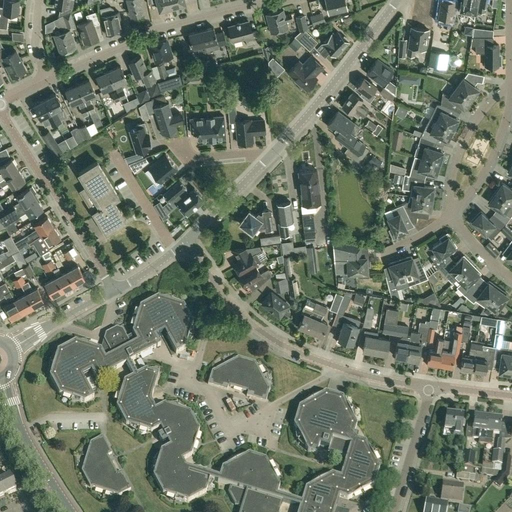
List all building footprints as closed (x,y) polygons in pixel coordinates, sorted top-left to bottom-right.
[(0,6),(0,27),(7,28),(9,13),(18,14),(18,12),(20,12),(20,6),(19,6),(18,0),(4,0),(4,6),(0,6)] [(55,0),(54,6),(60,6),(58,17),(71,12),(72,8),(68,7),(69,0),(55,0)] [(127,0),(131,15),(143,11),(140,0),(127,0)] [(147,0),(148,4),(157,1),(159,10),(172,7),(170,0),(147,0)] [(325,0),(329,13),(347,8),(345,0),(325,0)] [(450,28),(453,2),(441,0),(440,0),(438,17),(444,18),(442,27),(450,28)] [(460,0),(460,1),(458,10),(464,11),(464,10),(469,11),(469,14),(473,18),(473,19),(476,0),(460,0)] [(485,12),(486,0),(478,0),(476,11),(485,12)] [(288,27),(286,20),(292,19),(290,13),(285,14),(283,9),(266,13),(270,32),(288,27)] [(344,10),(338,12),(339,15),(332,17),(334,27),(347,24),(344,10)] [(94,25),(100,23),(96,11),(86,15),(88,20),(78,24),(85,43),(98,38),(94,25)] [(101,15),(106,35),(123,31),(119,11),(101,15)] [(313,26),(325,22),(322,12),(310,16),(313,26)] [(60,53),(76,47),(70,30),(75,28),(70,13),(63,15),(68,29),(54,34),(60,53)] [(304,30),(308,29),(304,15),(296,17),(300,31),(304,30)] [(255,47),(261,45),(257,30),(251,32),(248,20),(228,25),(232,41),(243,38),(246,39),(247,45),(254,43),(255,47)] [(214,26),(200,30),(210,63),(216,61),(213,48),(212,49),(211,43),(217,41),(218,45),(226,43),(223,30),(215,33),(214,26)] [(425,49),(428,29),(411,27),(407,54),(414,55),(416,48),(425,49)] [(472,36),(490,36),(491,29),(474,27),(472,36)] [(194,67),(210,63),(200,30),(189,33),(193,48),(199,46),(201,54),(202,58),(192,60),(194,67)] [(304,30),(300,31),(294,36),(309,50),(317,42),(304,30)] [(341,49),(349,41),(348,40),(349,39),(344,34),(343,36),(338,30),(334,34),(332,32),(323,42),(326,45),(320,51),(325,56),(331,50),(336,54),(337,53),(338,54),(342,50),(341,49)] [(493,36),(490,36),(472,36),(471,45),(475,45),(475,53),(484,53),(484,66),(499,66),(499,65),(501,65),(501,58),(499,58),(499,44),(493,44),(493,36)] [(156,61),(172,56),(166,39),(150,44),(156,61)] [(0,60),(2,66),(6,64),(12,77),(26,70),(16,50),(6,55),(3,48),(0,49),(0,60)] [(391,64),(395,58),(385,50),(380,56),(391,64)] [(447,54),(431,51),(429,66),(445,68),(447,54)] [(303,65),(298,61),(288,71),(306,89),(310,85),(313,85),(316,81),(316,79),(317,78),(314,75),(322,66),(312,55),(303,65)] [(147,85),(148,84),(150,87),(149,89),(149,91),(146,92),(144,91),(138,94),(141,102),(149,99),(149,97),(160,92),(155,81),(156,80),(151,70),(147,71),(141,56),(129,62),(136,78),(142,75),(147,85)] [(366,73),(382,85),(393,70),(377,58),(366,73)] [(166,70),(164,63),(157,65),(161,79),(176,74),(175,67),(166,70)] [(121,99),(126,97),(123,88),(122,89),(120,83),(126,80),(120,66),(108,71),(115,85),(117,91),(121,99)] [(115,85),(108,71),(103,73),(102,71),(96,73),(97,75),(96,76),(103,91),(115,85)] [(398,81),(412,83),(414,72),(400,71),(398,81)] [(463,78),(456,87),(472,99),(479,90),(472,84),(474,81),(482,82),(484,75),(468,72),(463,78)] [(169,77),(165,79),(169,90),(173,88),(169,77)] [(368,96),(376,86),(363,77),(356,87),(368,96)] [(89,96),(95,94),(89,79),(77,84),(89,112),(95,110),(92,101),(91,101),(89,96)] [(388,80),(383,87),(385,88),(391,93),(395,95),(396,85),(388,80)] [(89,112),(77,84),(65,89),(71,104),(78,101),(80,107),(83,115),(89,112)] [(395,95),(391,93),(385,88),(383,87),(379,92),(390,101),(395,95)] [(465,109),(472,99),(456,87),(449,97),(443,92),(441,104),(450,108),(454,101),(465,109)] [(121,99),(117,91),(111,93),(114,101),(121,99)] [(363,117),(369,109),(361,103),(363,100),(352,92),(342,106),(357,117),(360,114),(363,117)] [(44,99),(57,124),(60,130),(61,130),(65,138),(71,134),(68,127),(65,128),(56,110),(62,107),(56,94),(54,95),(53,94),(50,96),(50,97),(44,99)] [(226,95),(228,111),(236,110),(234,94),(226,95)] [(163,96),(151,100),(153,107),(153,108),(154,108),(155,111),(162,133),(161,133),(161,134),(170,133),(177,129),(177,128),(176,128),(175,125),(183,122),(182,116),(179,112),(172,114),(168,103),(169,103),(168,102),(165,102),(163,96)] [(52,127),(57,124),(44,99),(38,102),(35,103),(35,104),(33,104),(40,118),(45,127),(51,124),(52,127)] [(450,108),(441,104),(436,104),(435,107),(429,118),(454,130),(459,119),(447,113),(450,108)] [(394,114),(399,116),(403,107),(399,105),(394,114)] [(348,146),(347,148),(358,156),(365,147),(365,146),(355,139),(356,137),(353,135),(359,127),(338,111),(327,126),(336,133),(334,136),(348,146)] [(212,117),(189,119),(191,133),(197,132),(198,141),(225,138),(223,116),(212,117)] [(448,141),(454,130),(429,118),(420,136),(433,141),(436,135),(448,141)] [(251,119),(236,121),(238,143),(253,142),(252,135),(265,133),(264,120),(251,121),(251,119)] [(377,125),(369,120),(365,125),(373,131),(377,125)] [(129,131),(136,152),(150,147),(148,132),(148,133),(144,122),(135,125),(136,129),(129,131)] [(78,126),(78,127),(84,138),(90,135),(85,123),(78,126)] [(373,131),(372,131),(377,135),(383,127),(378,123),(377,125),(373,131)] [(84,140),(84,138),(78,127),(71,131),(77,143),(84,140)] [(431,148),(433,141),(420,136),(414,156),(421,158),(441,163),(444,152),(431,148)] [(52,137),(45,141),(55,156),(62,152),(52,137)] [(347,148),(344,152),(359,163),(369,150),(365,147),(358,156),(347,148)] [(43,149),(39,150),(44,161),(48,159),(43,149)] [(127,164),(139,159),(137,153),(124,158),(127,164)] [(149,168),(160,182),(177,168),(166,154),(149,168)] [(376,170),(382,162),(373,155),(364,166),(371,171),(373,168),(376,170)] [(148,162),(146,157),(129,164),(134,172),(148,162)] [(0,165),(0,168),(5,177),(18,170),(12,158),(0,165)] [(421,158),(418,169),(411,167),(409,175),(422,178),(424,171),(437,175),(441,163),(421,158)] [(106,233),(125,220),(113,200),(118,197),(97,161),(78,173),(87,186),(80,190),(106,233)] [(298,172),(303,205),(320,203),(316,169),(298,172)] [(25,181),(18,170),(5,177),(0,180),(0,189),(2,188),(2,187),(9,183),(12,189),(25,181)] [(410,195),(413,196),(433,198),(435,186),(421,185),(422,178),(409,175),(404,174),(403,183),(402,189),(411,190),(410,195)] [(177,203),(187,215),(187,214),(204,200),(204,201),(204,200),(194,188),(194,189),(188,194),(185,189),(186,188),(186,189),(186,188),(179,180),(179,181),(163,194),(163,193),(163,194),(170,202),(170,201),(174,198),(178,203),(177,203)] [(511,188),(502,182),(495,192),(511,203),(511,188)] [(29,187),(16,195),(20,201),(13,205),(13,204),(0,212),(0,216),(2,220),(11,214),(18,209),(36,198),(34,194),(36,193),(32,186),(29,187)] [(505,213),(511,203),(495,192),(489,201),(500,209),(495,215),(506,224),(511,217),(505,213)] [(403,204),(409,218),(413,223),(415,222),(416,222),(418,208),(432,210),(433,198),(413,196),(410,195),(409,201),(408,201),(403,204)] [(11,214),(14,219),(26,212),(29,217),(43,209),(36,198),(18,209),(11,214)] [(163,219),(168,216),(159,202),(154,205),(163,219)] [(286,221),(293,220),(290,202),(276,204),(281,234),(288,233),(286,221)] [(409,218),(403,204),(391,209),(393,215),(388,218),(393,228),(389,230),(393,238),(408,231),(403,221),(409,218)] [(249,210),(248,211),(246,210),(244,211),(243,212),(243,215),(244,216),(239,223),(246,228),(245,230),(246,232),(247,233),(250,233),(251,232),(252,232),(257,226),(258,227),(265,226),(265,229),(273,228),(270,208),(259,210),(255,215),(249,210)] [(479,226),(492,239),(506,224),(495,215),(491,221),(481,211),(470,222),(476,229),(479,226)] [(304,232),(315,231),(314,216),(310,214),(302,214),(304,232)] [(33,239),(53,226),(47,215),(34,224),(37,229),(28,234),(30,238),(32,236),(33,239)] [(18,223),(10,232),(20,241),(28,233),(18,223)] [(38,249),(46,244),(47,245),(60,237),(53,226),(33,239),(32,236),(30,238),(26,240),(29,245),(32,243),(35,248),(38,249)] [(0,234),(2,239),(10,235),(10,234),(7,229),(0,233),(0,234)] [(315,240),(314,231),(304,232),(305,242),(315,240)] [(436,270),(439,268),(449,259),(445,254),(456,246),(447,233),(439,238),(442,241),(432,247),(436,252),(430,256),(433,261),(431,262),(436,270)] [(261,245),(280,242),(279,234),(260,237),(261,245)] [(0,260),(1,260),(12,254),(19,249),(14,240),(6,245),(8,250),(0,254),(0,260)] [(368,257),(362,257),(361,245),(332,240),(334,264),(348,264),(348,274),(359,273),(359,277),(368,277),(368,257)] [(291,244),(282,246),(283,255),(293,254),(292,248),(291,244)] [(26,251),(24,248),(23,245),(18,248),(22,254),(26,251)] [(255,265),(261,262),(256,253),(261,250),(259,246),(233,249),(239,259),(233,263),(240,274),(255,265)] [(307,261),(316,260),(314,246),(305,247),(307,261)] [(61,250),(67,260),(72,257),(68,250),(67,251),(65,247),(61,250)] [(330,248),(322,249),(322,261),(331,260),(330,248)] [(1,260),(0,260),(0,275),(2,274),(0,270),(0,268),(15,259),(12,254),(1,260)] [(449,259),(439,268),(444,274),(452,283),(457,278),(472,264),(464,255),(454,265),(449,259)] [(411,256),(400,259),(406,279),(412,277),(412,279),(414,280),(415,283),(428,278),(427,276),(423,267),(423,266),(416,269),(411,256)] [(51,259),(47,262),(51,269),(55,266),(51,259)] [(406,279),(400,259),(389,263),(393,276),(386,279),(390,292),(398,289),(403,287),(401,281),(406,279)] [(51,269),(47,262),(42,265),(46,272),(51,269)] [(431,262),(423,267),(427,276),(436,270),(431,262)] [(29,264),(22,267),(27,277),(34,273),(29,264)] [(480,272),(472,264),(457,278),(461,282),(456,287),(464,295),(467,297),(476,287),(470,282),(480,272)] [(66,271),(74,285),(85,279),(77,265),(66,271)] [(244,286),(257,279),(260,285),(271,275),(268,269),(260,273),(255,265),(240,274),(237,275),(244,286)] [(55,277),(63,291),(74,285),(66,271),(55,277)] [(44,301),(37,287),(32,290),(28,281),(26,282),(22,275),(17,278),(21,285),(26,293),(33,307),(44,301)] [(63,291),(55,277),(44,283),(51,297),(63,291)] [(21,285),(17,278),(13,280),(17,287),(21,285)] [(294,278),(288,279),(290,296),(296,295),(294,278)] [(481,292),(476,287),(467,297),(474,302),(475,300),(485,307),(499,287),(489,280),(481,292)] [(22,313),(15,299),(5,282),(1,284),(6,293),(4,294),(9,302),(4,305),(11,319),(15,317),(16,319),(23,316),(22,313)] [(399,289),(404,302),(415,297),(410,285),(399,289)] [(509,294),(499,287),(485,307),(480,314),(487,315),(490,311),(494,314),(509,294)] [(288,306),(288,305),(271,291),(262,303),(279,317),(283,312),(288,316),(290,313),(289,307),(288,306)] [(343,295),(336,292),(330,309),(337,311),(343,295)] [(33,307),(26,293),(15,299),(22,313),(33,307)] [(352,296),(345,293),(337,311),(344,314),(346,308),(347,309),(352,296)] [(206,492),(210,479),(230,485),(228,492),(235,504),(241,506),(239,511),(279,511),(283,501),(300,506),(298,511),(341,511),(335,510),(339,496),(348,499),(374,485),(379,467),(365,441),(357,438),(358,434),(354,433),(357,425),(343,398),(325,393),(299,407),(293,425),(308,451),(317,454),(319,444),(329,447),(328,451),(346,456),(340,476),(332,473),(305,487),(301,501),(277,494),(280,485),(266,459),(248,453),(222,467),(219,476),(186,465),(183,460),(191,455),(199,429),(190,411),(164,404),(155,408),(151,400),(159,373),(146,369),(137,374),(130,361),(161,345),(156,336),(164,332),(176,353),(185,348),(193,323),(183,305),(158,297),(140,307),(132,332),(133,334),(127,337),(122,329),(116,327),(106,333),(101,349),(75,341),(58,351),(50,376),(59,394),(85,402),(94,397),(83,375),(91,370),(96,379),(126,363),(127,364),(126,366),(131,375),(132,375),(133,376),(124,381),(116,406),(126,424),(151,432),(160,427),(163,432),(158,435),(162,443),(167,440),(169,445),(161,450),(153,475),(162,493),(188,501),(206,492)] [(298,326),(310,331),(321,305),(315,303),(312,309),(304,306),(301,312),(304,313),(298,326)] [(323,315),(326,308),(321,305),(310,331),(322,336),(327,323),(321,320),(323,315)] [(465,312),(461,332),(460,340),(467,341),(472,313),(465,312)] [(346,321),(344,320),(337,341),(343,344),(344,341),(352,344),(360,320),(348,316),(346,321)] [(364,318),(364,320),(362,328),(374,331),(376,320),(364,318)] [(430,318),(428,327),(426,340),(426,341),(432,342),(435,328),(437,328),(438,319),(430,318)] [(394,334),(396,323),(384,321),(382,332),(394,334)] [(394,356),(406,358),(411,335),(407,334),(408,326),(396,323),(394,334),(403,336),(397,341),(394,356)] [(421,339),(426,340),(428,327),(419,326),(418,332),(422,332),(421,339)] [(459,346),(460,340),(461,332),(455,331),(453,345),(459,346)] [(418,360),(421,345),(419,344),(420,340),(418,340),(419,334),(411,332),(411,335),(406,358),(418,360)] [(507,374),(510,374),(511,364),(511,347),(501,346),(502,334),(495,333),(493,346),(496,346),(495,349),(495,353),(499,354),(499,355),(501,355),(499,372),(501,372),(500,375),(507,376),(507,374)] [(362,351),(374,353),(377,337),(365,335),(362,351)] [(386,355),(389,339),(377,337),(374,353),(386,355)] [(439,364),(442,350),(443,339),(436,338),(434,350),(429,349),(426,365),(434,366),(434,363),(439,364)] [(475,351),(474,357),(473,370),(485,372),(487,357),(494,358),(495,353),(495,349),(496,346),(493,346),(489,345),(488,349),(482,348),(481,352),(475,351)] [(447,350),(442,350),(439,364),(452,366),(454,353),(447,352),(447,350)] [(467,369),(473,370),(474,357),(462,355),(460,368),(461,368),(461,370),(467,371),(467,369)] [(212,371),(208,384),(227,389),(228,385),(248,391),(246,395),(266,401),(270,388),(255,362),(238,357),(212,371)] [(234,414),(238,413),(233,397),(224,400),(226,408),(231,406),(234,414)] [(461,438),(464,414),(446,412),(444,429),(454,430),(453,437),(461,438)] [(485,443),(488,417),(475,416),(472,438),(479,439),(479,443),(485,443)] [(502,419),(488,417),(485,443),(492,444),(493,432),(500,433),(502,419)] [(112,453),(102,435),(90,442),(82,470),(90,486),(119,495),(131,489),(121,471),(118,473),(108,455),(112,453)] [(505,442),(498,441),(497,453),(493,453),(492,463),(493,463),(492,470),(501,471),(505,442)] [(464,452),(462,466),(474,467),(475,453),(464,452)] [(510,458),(503,457),(501,472),(493,482),(500,487),(508,476),(510,458)] [(457,479),(475,481),(475,475),(457,472),(457,479)] [(0,476),(0,484),(4,494),(16,489),(9,475),(3,478),(2,476),(0,476)] [(461,501),(463,484),(444,482),(441,499),(461,501)] [(445,511),(447,503),(427,499),(424,511),(445,511)]
